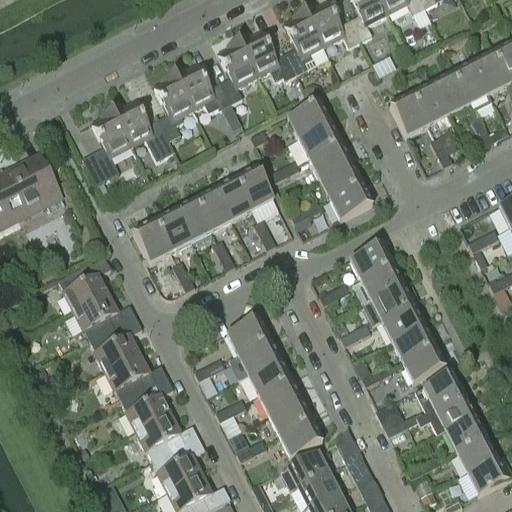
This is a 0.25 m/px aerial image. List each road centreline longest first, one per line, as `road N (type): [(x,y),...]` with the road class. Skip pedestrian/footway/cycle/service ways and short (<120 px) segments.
road 1 (residential): [(403,511),(280,273)]
road 2 (residential): [(0,111),(218,0)]
road 3 (residential): [(250,511),(159,329)]
road 4 (residential): [(280,273),(412,212)]
road 5 (residential): [(412,212),(352,91)]
road 6 (residential): [(159,329),(280,273)]
road 7 (residential): [(159,329),(104,217)]
